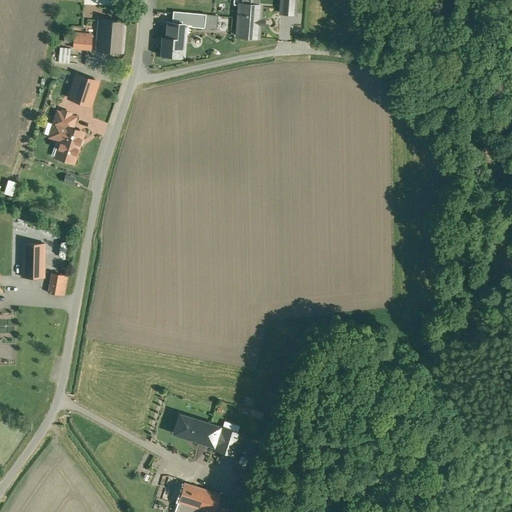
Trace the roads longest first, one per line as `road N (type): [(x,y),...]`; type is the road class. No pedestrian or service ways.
road 1 (tertiary): [(0,491),(53,418),(87,232),(131,79)]
road 2 (unclassified): [(131,79),(305,49),(511,92)]
